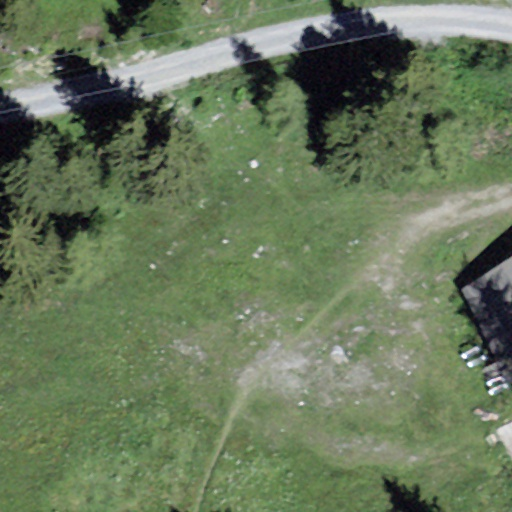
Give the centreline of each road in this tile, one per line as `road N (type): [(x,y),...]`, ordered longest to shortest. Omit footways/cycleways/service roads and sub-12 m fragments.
road 1 (track): [(511,24),(344,26),(0,101)]
road 2 (track): [(366,280),(433,219),(511,197)]
